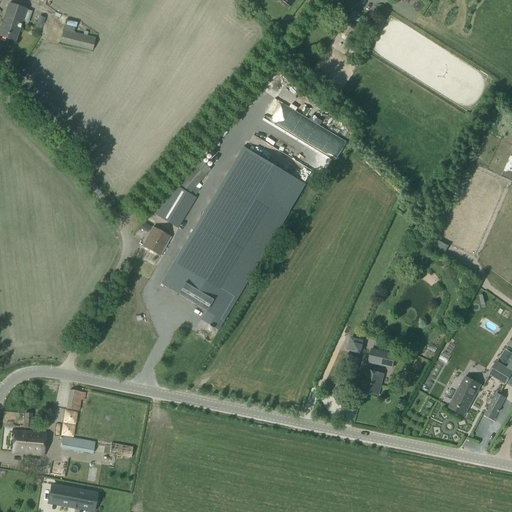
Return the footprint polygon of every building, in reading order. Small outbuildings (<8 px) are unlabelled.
[(7,3),(0,23),(0,37),(14,42),(25,9),(7,3)] [(40,12),(49,15),(50,9),(41,6),(40,12)] [(352,22),(358,14),(350,8),(344,16),(352,22)] [(63,25),(59,42),(91,51),(95,38),(73,33),(75,28),(63,25)] [(346,25),(340,34),(351,42),(357,33),(346,25)] [(243,147),(160,284),(205,312),(200,321),(217,331),(304,185),(243,147)] [(173,178),(186,190),(202,172),(189,161),(173,178)] [(164,194),(153,214),(179,229),(195,201),(171,187),(166,195),(164,194)] [(136,222),(128,232),(134,237),(142,227),(136,222)] [(151,228),(141,247),(158,257),(169,238),(151,228)] [(355,343),(352,354),(361,357),(364,345),(355,343)] [(497,361),(490,374),(505,383),(506,382),(511,385),(511,348),(507,345),(502,354),(511,360),(506,367),(497,361)] [(372,350),(368,364),(384,367),(387,354),(372,350)] [(347,356),(342,373),(355,377),(359,359),(347,356)] [(365,371),(360,393),(378,397),(383,375),(365,371)] [(465,378),(448,409),(463,417),(481,386),(465,378)] [(496,378),(491,385),(498,390),(503,384),(496,378)] [(68,391),(66,410),(78,412),(81,393),(68,391)] [(496,394),(484,417),(493,422),(505,399),(496,394)] [(23,414),(23,429),(30,429),(31,414),(23,414)] [(13,432),(11,454),(42,456),(44,434),(13,432)] [(62,437),(60,449),(92,455),(94,443),(62,437)] [(110,444),(107,456),(129,459),(131,448),(110,444)] [(45,475),(82,478),(83,465),(47,461),(45,475)] [(89,479),(92,466),(85,465),(82,478),(89,479)] [(52,486),(50,497),(61,499),(60,506),(67,507),(66,508),(75,510),(75,508),(88,511),(91,493),(52,486)]
